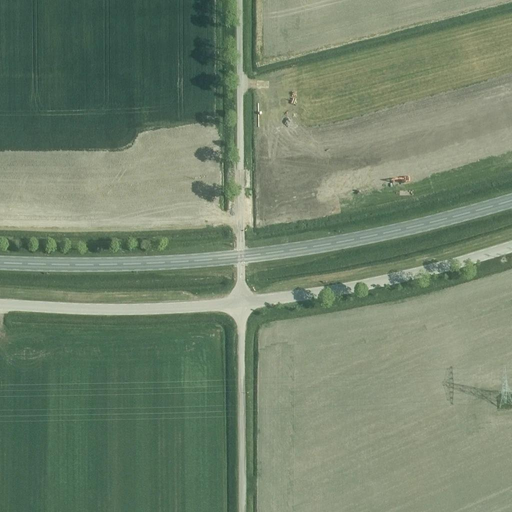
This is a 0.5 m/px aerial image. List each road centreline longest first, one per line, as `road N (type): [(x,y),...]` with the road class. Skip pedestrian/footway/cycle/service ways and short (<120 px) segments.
road 1 (primary): [(511,200),(391,232),(240,256)]
road 2 (unclassified): [(241,301),(374,283),(511,245)]
road 3 (unclassified): [(240,256),(239,0)]
road 4 (unclassified): [(0,305),(154,309),(241,301)]
road 5 (primary): [(240,256),(0,262)]
road 6 (track): [(240,511),(241,301)]
